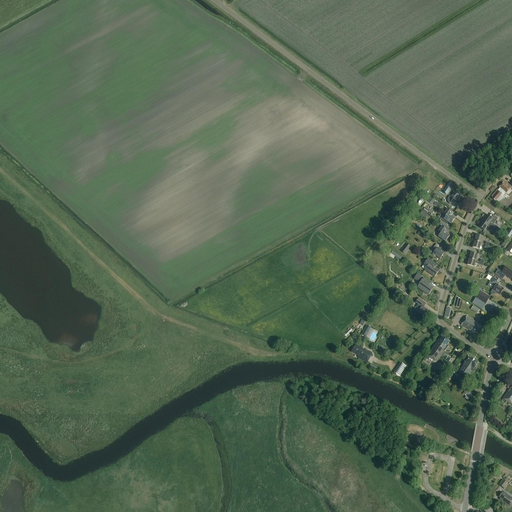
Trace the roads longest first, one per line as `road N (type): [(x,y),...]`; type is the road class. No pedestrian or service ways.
road 1 (unclassified): [(479,198),(214,0)]
road 2 (unclassified): [(479,198),(438,314),(494,357)]
road 3 (tertiary): [(464,511),(494,357)]
